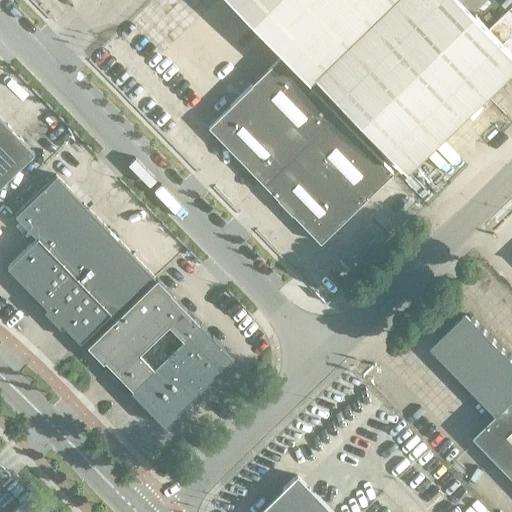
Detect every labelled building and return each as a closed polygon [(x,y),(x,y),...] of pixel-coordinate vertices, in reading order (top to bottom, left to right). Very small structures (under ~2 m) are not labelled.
[(511,5),(502,15),(488,28),(460,0),(232,0),(308,78),(313,73),(405,167),(511,63),(511,5)] [(264,184),(336,114),(280,56),(208,126),(264,184)] [(336,114),(264,184),(320,241),(392,171),(336,114)] [(0,184),(34,152),(0,117),(0,184)] [(114,318),(155,278),(56,174),(14,214),(36,237),(7,266),(79,341),(109,312),(114,318)] [(211,334),(211,335),(198,321),(169,292),(170,291),(157,277),(87,345),(101,359),(103,357),(134,389),(132,391),(165,425),(178,412),(177,410),(199,388),(200,389),(208,381),(207,380),(216,372),(218,373),(233,358),(220,344),(221,344),(211,334)] [(511,356),(472,316),(462,315),(436,340),(436,350),(497,413),(474,435),(511,474),(511,356)] [(331,511),(296,476),(258,511),(331,511)]
